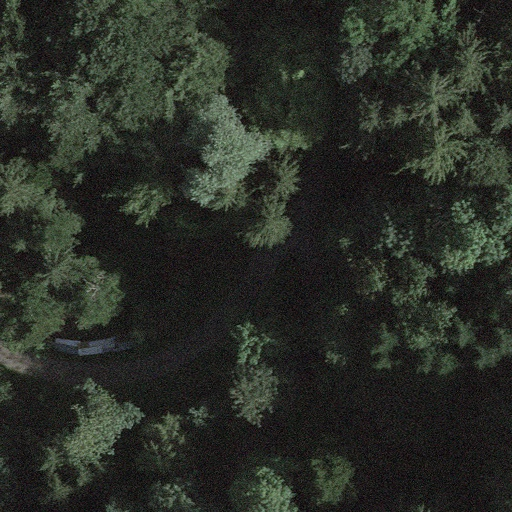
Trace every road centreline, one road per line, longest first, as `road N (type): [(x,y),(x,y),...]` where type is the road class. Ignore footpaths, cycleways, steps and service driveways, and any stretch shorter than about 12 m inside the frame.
road 1 (track): [(274,0),(302,108),(313,197),(239,300),(185,351),(135,369),(54,365),(0,347)]
road 2 (track): [(313,197),(315,296),(295,385),(269,432),(198,511)]
